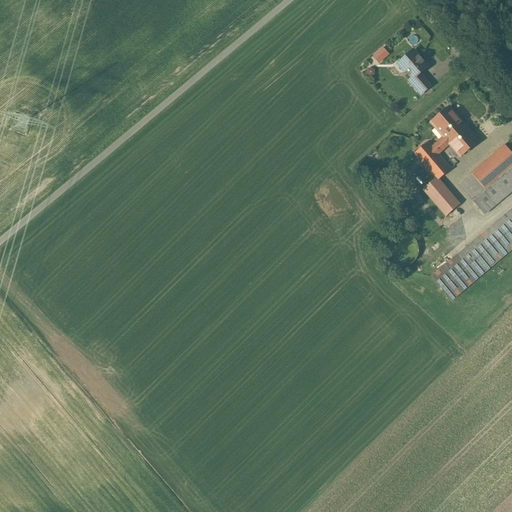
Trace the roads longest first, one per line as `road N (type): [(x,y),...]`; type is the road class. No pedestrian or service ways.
road 1 (unclassified): [(0,241),(289,0)]
road 2 (unclassified): [(414,0),(511,115)]
